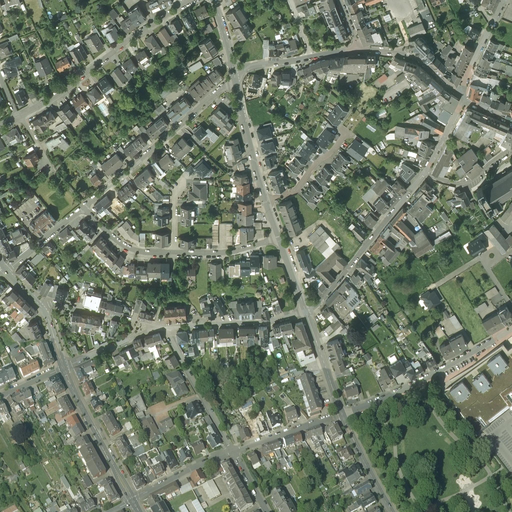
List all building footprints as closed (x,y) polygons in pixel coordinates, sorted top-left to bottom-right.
[(18,0),(6,0),(7,3),(9,8),(20,4),(18,0)] [(158,0),(153,0),(146,3),(149,8),(151,7),(153,11),(162,7),(158,0)] [(320,0),(322,2),(313,6),(316,12),(323,10),(334,5),(332,0),(320,0)] [(355,0),(347,4),(353,20),(362,16),(363,16),(362,13),(367,11),(364,4),(358,7),(356,1),(355,0)] [(421,0),(414,0),(419,10),(425,8),(421,0)] [(486,0),(484,5),(486,6),(485,8),(488,9),(486,11),(487,13),(489,14),(491,14),(497,2),(497,0),(486,0)] [(232,3),(229,6),(231,10),(239,5),(237,1),(232,3)] [(306,3),(296,7),(298,12),(301,11),(304,13),(305,17),(311,15),(306,3)] [(200,8),(195,11),(200,19),(204,16),(204,15),(208,13),(204,5),(199,8),(200,8)] [(231,10),(226,13),(235,26),(243,21),(246,19),(242,11),(243,10),(239,5),(231,10)] [(341,21),(334,5),(323,10),(330,26),(341,21)] [(138,6),(128,13),(130,16),(136,24),(146,18),(141,10),(138,6)] [(118,14),(113,8),(108,12),(113,19),(118,14)] [(190,13),(186,15),(185,15),(182,16),(183,17),(182,17),(187,27),(188,26),(190,29),(193,27),(192,24),(195,23),(193,19),(190,13)] [(130,16),(121,23),(127,31),(136,25),(136,24),(130,16)] [(362,16),(353,20),(356,28),(365,24),(363,19),(362,16)] [(378,19),(365,24),(356,28),(359,34),(369,30),(380,25),(378,19)] [(177,20),(170,24),(172,27),(170,28),(172,30),(173,29),(175,32),(181,29),(179,26),(180,25),(177,20)] [(235,26),(233,28),(240,39),(252,31),(249,28),(250,27),(248,24),(246,25),(243,21),(235,26)] [(341,21),(330,26),(333,35),(345,30),(341,21)] [(418,24),(407,29),(411,38),(417,36),(426,32),(422,23),(418,24)] [(113,26),(112,24),(102,30),(105,35),(107,34),(111,41),(118,36),(115,30),(116,29),(114,25),(114,26),(113,26)] [(479,31),(469,26),(467,29),(469,30),(467,34),(471,37),(476,39),(479,31)] [(101,36),(96,28),(92,30),(95,35),(97,34),(99,37),(101,36)] [(170,37),(166,32),(167,32),(164,28),(159,32),(160,33),(158,34),(166,46),(170,43),(170,44),(173,42),(170,37)] [(375,29),(370,31),(369,30),(359,34),(363,45),(369,42),(370,45),(382,46),(380,41),(382,40),(378,31),(376,32),(375,29)] [(345,30),(333,35),(335,38),(338,36),(340,41),(342,40),(343,43),(345,42),(344,40),(348,38),(345,30)] [(95,35),(86,40),(93,52),(103,46),(99,37),(97,34),(95,35)] [(160,48),(152,36),(145,41),(150,50),(150,51),(151,50),(154,54),(158,51),(157,50),(160,48)] [(429,47),(417,36),(411,38),(408,39),(411,47),(420,56),(429,47)] [(209,37),(199,44),(207,57),(218,51),(209,37)] [(289,44),(287,45),(283,46),(284,48),(286,54),(289,53),(292,52),(297,51),(296,47),(294,39),(290,40),(289,44)] [(498,43),(490,40),(486,49),(494,53),(495,50),(497,51),(498,49),(496,47),(497,46),(498,43)] [(439,41),(433,47),(438,51),(442,44),(443,45),(439,41)] [(7,42),(0,44),(0,50),(0,53),(2,58),(11,54),(8,47),(9,47),(7,42)] [(79,42),(74,45),(76,48),(81,59),(87,55),(81,45),(81,46),(80,45),(79,42)] [(274,46),(274,45),(268,44),(268,48),(269,48),(269,52),(268,58),(278,59),(279,50),(284,48),(283,46),(282,43),(278,44),(274,46)] [(432,45),(420,56),(427,62),(430,58),(438,51),(433,47),(432,45)] [(446,48),(441,53),(442,55),(439,57),(439,58),(439,59),(441,60),(442,60),(445,56),(448,52),(449,53),(453,48),(449,45),(447,47),(446,47),(446,48)] [(464,46),(459,56),(460,56),(468,61),(473,51),(466,47),(464,46)] [(76,48),(70,51),(76,62),(81,59),(76,48)] [(494,53),(486,49),(483,55),(491,59),(491,58),(492,56),(494,53)] [(150,59),(144,50),(140,54),(140,53),(136,56),(140,62),(141,63),(142,63),(144,66),(149,63),(147,61),(150,59)] [(52,70),(44,54),(39,56),(39,55),(33,57),(41,75),(52,70)] [(491,59),(483,55),(478,64),(486,68),(489,69),(490,67),(493,67),(494,65),(492,64),(494,60),(491,58),(491,59)] [(20,56),(8,62),(5,63),(7,67),(4,68),(8,76),(11,75),(16,73),(15,72),(13,67),(17,66),(16,65),(22,62),(20,56)] [(366,56),(350,56),(344,57),(339,71),(338,75),(365,74),(366,66),(366,56)] [(375,56),(366,56),(366,66),(365,74),(363,82),(368,78),(369,66),(374,66),(375,61),(375,56)] [(441,60),(439,63),(434,69),(441,75),(444,70),(445,67),(451,57),(448,56),(445,61),(442,60),(441,60)] [(451,57),(445,67),(461,75),(462,75),(463,71),(466,64),(467,64),(468,61),(460,56),(455,67),(451,65),(455,57),(451,56),(451,57)] [(217,57),(212,60),(217,68),(222,65),(220,62),(221,62),(217,57)] [(344,57),(329,60),(327,66),(328,66),(327,69),(328,70),(327,73),(326,75),(336,78),(338,75),(339,71),(344,57)] [(436,57),(433,60),(430,58),(427,62),(430,64),(429,65),(434,69),(439,63),(441,60),(439,59),(439,60),(436,57)] [(64,60),(63,61),(62,60),(56,64),(60,72),(64,70),(63,69),(66,67),(68,66),(71,64),(67,58),(64,59),(64,60)] [(399,60),(394,58),(391,63),(392,64),(389,67),(391,69),(393,68),(395,66),(399,60)] [(132,60),(127,63),(127,62),(123,65),(127,71),(128,72),(129,72),(133,68),(135,70),(138,68),(132,60)] [(329,60),(319,62),(309,66),(310,67),(313,73),(319,71),(319,73),(320,74),(321,74),(322,74),(323,73),(323,72),(327,73),(328,70),(327,69),(328,66),(327,66),(329,60)] [(405,61),(399,60),(395,66),(393,68),(400,70),(402,68),(405,70),(408,62),(405,61)] [(203,66),(200,61),(188,68),(191,73),(203,66)] [(417,65),(408,62),(405,70),(404,72),(405,73),(396,79),(399,83),(406,78),(411,74),(417,65)] [(478,64),(474,73),(481,75),(491,78),(494,80),(495,80),(496,76),(492,75),(487,74),(489,69),(486,68),(478,64)] [(429,76),(425,72),(425,73),(422,70),(423,70),(419,67),(417,65),(411,74),(406,78),(413,91),(418,87),(424,84),(425,85),(431,78),(429,76)] [(303,70),(308,80),(315,77),(313,73),(310,67),(303,70)] [(461,75),(445,67),(444,70),(441,75),(447,81),(456,86),(461,75)] [(124,78),(118,68),(113,72),(113,73),(111,75),(120,86),(120,85),(123,83),(124,84),(124,83),(124,82),(126,80),(124,78)] [(216,68),(208,75),(215,83),(223,76),(216,68)] [(308,80),(303,70),(300,71),(303,76),(302,76),(303,77),(305,82),(308,81),(308,80)] [(133,77),(129,72),(128,72),(127,71),(125,73),(127,76),(130,79),(133,77)] [(291,73),(281,73),(280,84),(291,85),(291,78),(291,73)] [(262,76),(254,74),(252,84),(257,85),(260,86),(261,81),(262,76)] [(281,74),(272,74),(272,77),(271,77),(271,81),(272,81),(272,83),(280,84),(281,74)] [(384,74),(377,80),(380,84),(388,79),(384,74)] [(208,75),(200,82),(198,80),(188,89),(197,100),(201,96),(200,95),(203,93),(204,94),(203,93),(205,91),(206,92),(212,86),(211,85),(214,83),(215,84),(215,83),(208,75)] [(336,78),(326,75),(324,82),(334,85),(336,78)] [(114,88),(106,77),(99,83),(105,91),(107,94),(114,88)] [(431,78),(425,85),(424,84),(418,87),(421,92),(430,86),(435,82),(431,78)] [(161,94),(164,98),(179,87),(176,82),(161,94)] [(443,90),(435,82),(430,86),(436,93),(434,94),(436,96),(443,90)] [(484,89),(478,87),(478,88),(470,86),(468,97),(478,102),(484,89)] [(94,87),(87,93),(94,102),(102,97),(100,95),(94,87)] [(489,97),(485,95),(486,93),(487,90),(484,89),(478,102),(487,108),(493,92),(491,92),(489,97)] [(23,90),(19,92),(20,93),(16,95),(20,104),(28,101),(23,90)] [(451,95),(443,90),(436,96),(439,98),(440,97),(443,101),(441,102),(440,101),(437,104),(441,107),(451,95)] [(500,94),(493,92),(487,108),(495,111),(498,102),(496,101),(499,96),(500,94)] [(85,99),(81,94),(76,97),(83,107),(88,104),(88,103),(85,99)] [(430,97),(426,99),(428,103),(436,99),(436,96),(434,94),(430,97)] [(221,98),(220,98),(219,99),(219,98),(214,102),(210,107),(214,111),(217,108),(220,108),(228,115),(230,112),(230,108),(229,108),(233,103),(224,95),(221,98)] [(451,95),(441,107),(444,109),(452,114),(458,102),(457,99),(451,95)] [(83,107),(76,97),(72,101),(76,106),(79,110),(83,107)] [(185,97),(179,102),(178,101),(170,108),(171,109),(167,113),(173,121),(191,105),(185,97)] [(428,110),(423,100),(422,101),(418,103),(424,112),(428,110)] [(507,100),(505,103),(499,100),(498,102),(495,111),(505,116),(507,111),(508,111),(511,102),(507,100)] [(337,103),(327,118),(337,125),(348,111),(337,103)] [(72,110),(67,104),(58,111),(67,122),(76,115),(72,110)] [(228,115),(220,108),(217,108),(214,111),(209,117),(221,127),(219,129),(224,133),(232,124),(232,122),(228,119),(230,117),(228,115)] [(442,113),(438,119),(446,124),(452,114),(444,109),(442,113)] [(469,109),(467,110),(462,119),(479,126),(480,124),(484,116),(469,109)] [(41,116),(33,120),(33,121),(34,120),(37,126),(37,127),(39,132),(44,129),(43,128),(48,126),(47,125),(56,120),(53,114),(52,115),(50,111),(45,114),(46,115),(44,116),(43,115),(41,116)] [(432,120),(424,112),(418,115),(422,119),(422,118),(424,119),(422,122),(421,122),(420,123),(434,130),(437,124),(436,123),(432,120)] [(162,116),(153,123),(153,124),(160,131),(168,124),(162,116)] [(493,120),(484,116),(480,124),(489,128),(493,120)] [(462,119),(453,133),(467,141),(474,129),(477,131),(479,126),(462,119)] [(500,122),(493,120),(489,128),(496,131),(500,122)] [(367,127),(376,132),(379,126),(370,121),(367,127)] [(63,122),(56,127),(59,132),(67,127),(63,122)] [(323,127),(326,129),(330,132),(333,128),(327,122),(323,127)] [(508,126),(500,122),(496,131),(504,134),(507,129),(508,126)] [(146,130),(148,132),(152,138),(160,131),(153,124),(146,130)] [(224,133),(227,137),(236,127),(232,124),(224,133)] [(437,124),(434,130),(441,134),(444,128),(437,124)] [(141,130),(136,125),(133,128),(135,131),(136,130),(139,134),(142,132),(141,130)] [(218,136),(208,127),(205,130),(201,125),(197,129),(195,127),(192,130),(195,133),(200,139),(200,138),(206,133),(211,137),(210,138),(214,141),(218,136)] [(264,127),(257,129),(259,138),(264,137),(271,135),(269,127),(269,126),(264,127)] [(16,128),(5,134),(8,139),(11,145),(18,141),(18,142),(23,139),(21,135),(20,135),(16,128)] [(424,131),(405,128),(403,136),(423,139),(424,131)] [(330,132),(326,129),(317,141),(326,148),(335,136),(330,132)] [(504,134),(500,142),(508,146),(510,143),(511,144),(511,143),(511,142),(511,132),(507,129),(504,134)] [(504,134),(496,131),(495,134),(493,139),(500,143),(500,142),(504,134)] [(200,139),(195,133),(192,136),(199,144),(203,141),(200,138),(200,139)] [(54,138),(46,143),(50,150),(49,150),(55,148),(54,148),(53,146),(59,143),(65,148),(64,149),(69,145),(61,135),(59,135),(54,138)] [(141,135),(132,142),(139,149),(147,142),(141,135)] [(227,137),(218,146),(219,148),(218,149),(218,150),(214,151),(217,163),(222,161),(223,164),(229,163),(224,145),(231,143),(230,139),(227,137)] [(187,142),(182,138),(177,143),(186,151),(186,152),(191,146),(187,142)] [(231,143),(224,145),(229,163),(236,161),(235,157),(241,155),(237,138),(230,139),(231,143)] [(195,144),(189,139),(187,142),(191,146),(192,147),(195,144)] [(361,144),(355,140),(347,151),(358,159),(366,149),(361,144)] [(379,151),(388,147),(385,140),(376,144),(379,151)] [(435,145),(422,140),(421,143),(419,142),(419,143),(417,147),(417,148),(419,148),(417,154),(423,156),(429,158),(432,150),(433,151),(435,145)] [(272,141),(266,142),(261,144),(263,152),(268,151),(274,149),(272,141)] [(302,147),(313,155),(315,153),(315,152),(316,150),(312,145),(311,144),(307,141),(302,147)] [(366,149),(367,150),(370,146),(363,141),(361,144),(366,149)] [(139,149),(132,142),(123,150),(125,151),(127,154),(129,153),(131,155),(139,149)] [(508,146),(500,142),(500,143),(499,144),(503,150),(508,146)] [(186,151),(177,143),(172,148),(176,152),(181,156),(186,151)] [(447,145),(438,162),(446,166),(448,161),(450,162),(452,161),(455,166),(458,167),(461,165),(457,160),(457,159),(450,147),(447,145)] [(299,152),(303,155),(309,160),(311,157),(312,157),(313,155),(302,147),(299,152)] [(487,147),(480,153),(483,157),(484,157),(489,153),(491,151),(487,147)] [(457,160),(461,165),(467,174),(471,178),(479,172),(478,171),(483,167),(481,166),(477,161),(476,160),(477,156),(470,149),(457,160)] [(35,152),(23,159),(24,160),(24,162),(27,162),(29,165),(39,159),(35,152)] [(181,156),(176,152),(173,155),(176,158),(178,160),(182,157),(181,156)] [(116,153),(112,157),(112,158),(109,160),(115,168),(121,164),(120,163),(122,161),(123,162),(123,161),(119,156),(116,153)] [(346,158),(339,153),(335,159),(346,167),(350,161),(346,158)] [(489,153),(484,157),(487,162),(493,157),(489,153)] [(173,161),(167,154),(164,156),(165,157),(162,159),(162,158),(157,162),(155,161),(152,164),(156,170),(160,174),(164,171),(163,171),(168,167),(167,167),(169,165),(170,166),(174,163),(173,161)] [(417,154),(416,157),(419,158),(419,159),(421,160),(419,164),(425,167),(429,158),(423,156),(417,154)] [(275,155),(264,158),(267,166),(269,166),(274,164),(273,160),(276,159),(275,155)] [(299,160),(295,156),(295,157),(291,161),(302,169),(306,164),(299,160)] [(483,157),(477,161),(481,166),(487,162),(484,157),(483,157)] [(178,160),(176,158),(173,161),(174,163),(177,166),(181,163),(178,160)] [(101,165),(103,167),(108,174),(115,168),(109,160),(108,159),(101,165)] [(346,167),(335,159),(331,164),(338,170),(341,172),(346,167)] [(194,168),(193,168),(195,170),(202,177),(204,175),(205,176),(205,175),(204,175),(207,172),(208,172),(211,169),(211,168),(202,160),(194,168)] [(302,169),(291,161),(288,166),(293,170),(298,174),(302,169)] [(438,162),(431,175),(437,177),(438,176),(443,178),(449,167),(446,166),(438,162)] [(191,165),(185,171),(189,175),(195,170),(193,168),(194,168),(191,165)] [(411,168),(404,165),(402,167),(404,169),(404,170),(404,171),(400,175),(408,182),(416,173),(411,168)] [(329,171),(324,167),(319,173),(329,180),(333,174),(329,171)] [(493,180),(489,183),(488,183),(488,184),(482,187),(481,188),(476,191),(479,196),(477,200),(480,204),(485,204),(487,209),(490,207),(493,211),(492,212),(493,214),(495,213),(496,210),(502,206),(499,201),(505,197),(505,198),(506,197),(511,193),(511,194),(511,193),(511,192),(511,167),(507,171),(507,170),(506,171),(507,171),(506,172),(506,171),(506,172),(504,170),(502,172),(503,174),(501,175),(500,175),(499,176),(500,176),(494,179),(493,180)] [(155,177),(147,168),(140,173),(147,182),(148,182),(155,177)] [(463,168),(456,172),(461,179),(467,174),(463,168)] [(283,169),(280,170),(286,188),(288,187),(283,169)] [(280,170),(269,173),(274,191),(286,188),(280,170)] [(97,174),(96,173),(92,176),(90,173),(87,175),(96,184),(101,180),(100,177),(101,176),(98,173),(97,174)] [(147,182),(140,173),(133,179),(140,187),(143,184),(144,186),(148,182),(147,182)] [(329,180),(319,173),(315,178),(321,183),(324,185),(325,185),(329,180)] [(170,188),(161,179),(158,181),(163,186),(164,186),(168,190),(170,188)] [(389,203),(388,204),(390,206),(392,208),(402,196),(401,196),(392,188),(393,187),(389,184),(388,183),(384,179),(376,188),(382,193),(385,189),(386,190),(387,189),(395,196),(389,203)] [(405,188),(398,181),(393,187),(392,188),(401,196),(406,190),(404,188),(405,188)] [(429,183),(427,185),(425,182),(420,188),(430,197),(432,200),(436,195),(433,193),(432,194),(429,191),(433,187),(429,183)] [(129,183),(123,188),(130,196),(131,197),(133,196),(132,194),(135,191),(129,183)] [(193,183),(193,191),(189,191),(189,199),(203,199),(203,188),(207,188),(207,183),(200,183),(193,183)] [(317,188),(311,183),(307,189),(318,197),(322,192),(322,191),(317,188)] [(326,191),(319,185),(317,188),(322,191),(322,192),(324,193),(326,191)] [(130,196),(123,188),(117,192),(124,200),(128,197),(129,199),(131,197),(130,196)] [(420,188),(413,196),(417,199),(406,211),(413,217),(415,215),(421,223),(432,210),(425,204),(430,197),(420,188)] [(318,197),(307,189),(303,195),(309,200),(313,203),(318,197)] [(163,197),(156,190),(152,193),(159,201),(163,197)] [(460,193),(459,190),(454,192),(455,196),(456,196),(457,198),(466,196),(464,191),(460,193)] [(34,194),(14,211),(17,215),(38,198),(34,194)] [(109,197),(107,195),(100,200),(105,207),(109,204),(112,201),(111,200),(112,199),(110,196),(109,197)] [(457,198),(451,200),(452,205),(460,202),(462,205),(469,202),(466,196),(457,198)] [(382,198),(378,203),(377,202),(374,205),(383,213),(390,206),(388,204),(382,199),(382,198)] [(105,207),(100,200),(94,205),(96,207),(95,208),(98,212),(99,211),(100,212),(103,209),(105,207)] [(290,200),(279,204),(284,219),(296,215),(290,200)] [(313,203),(309,200),(307,203),(313,209),(316,205),(313,203)] [(511,200),(501,216),(500,217),(506,222),(511,214),(511,200)] [(247,203),(237,203),(237,208),(241,208),(242,209),(242,213),(250,213),(250,203),(247,203)] [(110,207),(108,206),(110,205),(109,204),(105,207),(109,212),(113,215),(115,213),(113,211),(110,207)] [(195,206),(181,206),(181,215),(192,215),(195,215),(195,206)] [(113,215),(109,212),(105,207),(103,209),(107,214),(108,213),(111,217),(113,215)] [(402,208),(390,224),(394,227),(398,221),(401,224),(406,218),(403,215),(406,211),(402,208)] [(47,209),(30,224),(38,234),(56,220),(47,209)] [(379,219),(372,211),(369,214),(369,215),(367,218),(364,222),(371,228),(379,219)] [(445,212),(440,215),(448,226),(451,224),(448,220),(450,219),(445,212)] [(242,213),(239,213),(239,219),(242,219),(242,222),(253,222),(253,213),(250,213),(242,213)] [(158,214),(155,214),(155,218),(156,218),(156,222),(169,222),(169,214),(158,214)] [(14,215),(4,220),(6,225),(18,220),(14,215)] [(192,215),(181,215),(181,218),(182,218),(182,223),(192,223),(192,215)] [(296,215),(284,219),(290,235),(302,231),(296,215)] [(491,217),(486,221),(489,226),(492,223),(494,221),(491,217)] [(88,225),(83,220),(76,228),(84,236),(88,239),(94,232),(95,231),(89,224),(88,225)] [(133,232),(129,227),(130,226),(126,221),(125,222),(125,223),(120,227),(119,227),(118,228),(126,238),(127,238),(138,243),(138,240),(138,234),(133,232)] [(424,233),(422,230),(413,236),(401,224),(398,221),(394,227),(404,236),(403,238),(408,242),(417,257),(424,253),(429,250),(433,246),(424,233)] [(366,233),(359,226),(358,228),(353,223),(350,226),(355,231),(353,233),(360,240),(366,233)] [(507,243),(492,223),(489,226),(484,230),(502,252),(511,243),(511,239),(507,243)] [(390,224),(380,236),(384,239),(391,230),(401,239),(402,237),(403,238),(404,236),(394,227),(390,224)] [(335,242),(320,226),(306,239),(321,255),(335,242)] [(21,228),(11,232),(12,233),(6,236),(7,240),(12,238),(23,233),(21,228)] [(67,228),(58,235),(61,238),(60,239),(63,243),(70,237),(69,237),(72,234),(70,231),(67,228)] [(253,228),(236,228),(236,235),(234,236),(234,246),(243,244),(243,241),(246,241),(246,237),(253,237),(253,228)] [(23,233),(12,238),(13,241),(14,243),(27,237),(30,235),(27,231),(23,233)] [(94,232),(88,239),(91,241),(97,235),(94,232)] [(168,233),(155,233),(155,241),(155,245),(168,245),(168,233)] [(477,236),(479,239),(481,242),(486,239),(482,233),(477,236)] [(100,236),(91,246),(94,248),(95,247),(97,250),(96,251),(97,251),(104,244),(106,242),(100,236)] [(380,236),(377,239),(378,240),(376,243),(375,243),(372,246),(373,246),(370,249),(376,254),(382,246),(381,245),(382,243),(383,244),(386,241),(384,239),(380,236)] [(401,239),(394,247),(386,241),(383,244),(391,251),(388,254),(385,252),(379,260),(387,266),(390,262),(390,263),(408,242),(403,238),(402,237),(401,239)] [(7,240),(0,243),(0,246),(3,253),(12,249),(9,243),(13,241),(12,238),(7,240)] [(479,239),(467,246),(473,257),(485,249),(481,242),(479,239)] [(27,242),(14,248),(18,256),(30,245),(27,242)] [(54,247),(50,242),(42,248),(47,253),(54,247)] [(104,244),(97,251),(101,256),(109,248),(104,244)] [(331,246),(314,262),(317,265),(314,269),(324,279),(329,273),(326,270),(334,261),(343,269),(348,263),(334,250),(331,246)] [(14,248),(12,249),(3,253),(6,261),(7,260),(7,262),(12,260),(18,256),(14,248)] [(109,248),(101,256),(106,260),(114,252),(109,248)] [(303,251),(295,254),(300,268),(301,268),(309,265),(308,264),(303,251)] [(39,252),(30,261),(29,259),(23,264),(26,266),(25,267),(29,271),(32,268),(44,256),(39,252)] [(114,252),(106,260),(110,265),(118,257),(114,252)] [(424,253),(417,257),(421,263),(428,258),(424,253)] [(110,265),(117,272),(120,269),(119,267),(121,265),(120,264),(124,259),(120,255),(110,265)] [(259,259),(259,255),(250,255),(250,269),(259,269),(259,259)] [(274,255),(265,255),(265,262),(265,265),(275,265),(275,259),(274,259),(274,255)] [(428,258),(421,263),(427,271),(434,267),(428,258)] [(365,264),(360,260),(355,267),(360,270),(358,273),(360,275),(361,276),(364,273),(365,272),(361,269),(365,264)] [(233,263),(229,263),(229,266),(227,266),(227,272),(229,272),(229,274),(233,274),(233,272),(235,272),(235,273),(240,273),(240,262),(235,262),(235,264),(233,264),(233,263)] [(160,263),(147,263),(147,266),(147,275),(156,275),(156,277),(160,277),(160,276),(160,263)] [(220,263),(210,263),(210,276),(220,276),(220,270),(220,263)] [(309,265),(301,268),(305,279),(309,278),(315,276),(310,263),(308,264),(309,265)] [(26,266),(23,264),(22,265),(16,271),(22,278),(29,271),(25,267),(26,266)] [(368,266),(365,264),(361,269),(365,272),(366,271),(369,273),(372,270),(372,269),(372,268),(368,266)] [(190,267),(186,267),(186,277),(195,277),(195,268),(190,268),(190,267)] [(29,271),(22,278),(27,283),(29,285),(36,278),(29,271)] [(329,273),(324,279),(330,284),(335,278),(330,273),(329,273)] [(358,273),(355,276),(353,274),(350,278),(351,278),(358,286),(359,286),(359,285),(358,284),(361,281),(361,282),(364,280),(363,278),(361,276),(360,275),(358,273)] [(347,278),(337,290),(339,293),(344,287),(347,290),(351,287),(348,284),(350,282),(349,281),(347,278)] [(358,286),(351,278),(349,281),(350,282),(358,290),(360,287),(359,286),(358,286)] [(323,282),(317,289),(316,288),(315,289),(321,296),(328,287),(323,282)] [(48,286),(44,284),(43,286),(40,291),(40,292),(43,293),(46,294),(48,290),(51,285),(49,284),(48,286)] [(495,286),(485,293),(488,299),(498,292),(495,286)] [(358,294),(351,287),(347,290),(351,294),(345,301),(349,305),(352,309),(360,300),(358,298),(357,296),(358,294)] [(8,293),(2,299),(4,302),(10,297),(11,298),(13,300),(19,294),(13,288),(8,293)] [(68,291),(57,289),(56,291),(55,297),(55,298),(64,300),(65,296),(67,296),(68,291)] [(337,290),(325,303),(332,311),(335,314),(339,311),(336,307),(345,298),(339,293),(337,290)] [(85,302),(84,304),(98,308),(100,299),(101,294),(88,291),(87,293),(86,293),(83,302),(85,302)] [(430,294),(423,299),(425,302),(424,302),(426,306),(427,305),(429,308),(440,301),(435,295),(433,292),(430,294)] [(5,307),(4,309),(6,311),(15,303),(18,306),(24,300),(19,294),(13,300),(5,307)] [(222,303),(219,298),(217,298),(216,295),(214,296),(214,297),(214,298),(213,299),(215,303),(215,304),(215,305),(217,310),(219,309),(221,313),(226,311),(222,303)] [(5,303),(3,305),(5,307),(13,300),(11,298),(10,300),(6,304),(5,303)] [(107,301),(100,299),(98,308),(105,309),(107,301)] [(110,300),(107,299),(107,301),(105,309),(113,312),(115,303),(110,302),(110,300)] [(148,312),(144,310),(146,304),(145,304),(142,300),(136,299),(135,305),(140,307),(139,313),(137,318),(146,320),(148,312)] [(26,301),(20,307),(23,311),(21,311),(15,318),(17,320),(18,319),(19,318),(31,306),(26,301)] [(149,301),(145,304),(146,304),(144,310),(148,312),(150,308),(153,305),(149,301)] [(246,302),(244,302),(243,301),(241,301),(240,302),(237,302),(238,316),(239,316),(239,317),(243,316),(249,315),(249,316),(253,315),(254,315),(253,302),(250,302),(250,301),(249,301),(247,301),(246,301),(246,302)] [(278,302),(272,304),(273,307),(275,312),(275,313),(282,310),(278,302)] [(485,302),(473,308),(477,313),(488,307),(485,302)] [(131,311),(123,304),(123,305),(115,303),(113,312),(121,313),(121,311),(124,311),(123,313),(130,314),(131,311)] [(185,305),(164,307),(165,321),(186,319),(185,305)] [(204,306),(202,306),(202,307),(204,314),(210,313),(209,305),(204,306)] [(266,305),(262,306),(262,310),(263,316),(261,316),(261,320),(270,319),(266,305)] [(332,311),(327,305),(320,311),(322,313),(322,314),(324,316),(324,315),(326,317),(331,313),(332,314),(330,316),(334,321),(338,318),(335,314),(332,311)] [(349,305),(342,312),(346,315),(352,309),(349,305)] [(511,314),(506,305),(505,305),(506,307),(498,311),(497,310),(498,312),(505,323),(508,321),(508,322),(511,321),(510,320),(511,318),(511,314)] [(19,318),(18,319),(20,321),(24,317),(26,315),(27,313),(29,315),(28,316),(29,318),(36,311),(31,306),(19,318)] [(447,319),(451,316),(447,310),(443,312),(447,319)] [(371,322),(378,317),(375,312),(368,317),(371,322)] [(498,312),(482,322),(489,332),(505,323),(498,312)] [(80,314),(72,313),(72,316),(70,316),(70,320),(71,320),(71,322),(75,323),(74,331),(77,331),(78,323),(80,314)] [(87,315),(80,314),(78,323),(82,324),(80,332),(84,333),(87,315)] [(93,317),(87,315),(84,333),(87,333),(88,325),(92,325),(93,317)] [(461,326),(454,315),(449,318),(456,329),(461,326)] [(24,317),(20,321),(21,322),(19,324),(21,327),(28,322),(24,317)] [(100,318),(93,317),(92,325),(90,333),(94,334),(95,327),(95,326),(99,327),(100,318)] [(334,321),(329,325),(334,330),(341,323),(338,318),(334,321)] [(117,322),(111,320),(107,335),(113,337),(117,322)] [(36,321),(31,323),(32,324),(27,326),(33,340),(32,340),(32,341),(42,337),(36,321)] [(291,321),(280,324),(282,332),(283,335),(285,340),(285,342),(288,341),(286,338),(292,336),(290,330),(293,329),(291,321)] [(302,322),(295,323),(301,339),(308,337),(302,322)] [(280,324),(272,326),(273,331),(274,334),(275,334),(282,332),(280,324)] [(334,330),(329,325),(327,327),(325,329),(328,335),(334,330)] [(445,334),(439,326),(434,329),(439,338),(445,334)] [(246,327),(239,327),(239,336),(243,336),(244,345),(247,345),(247,338),(247,336),(246,327)] [(199,330),(189,331),(190,335),(191,340),(198,340),(199,339),(199,330)] [(207,330),(199,330),(199,339),(199,340),(200,344),(200,345),(203,344),(203,340),(202,339),(208,339),(208,338),(207,330)] [(25,343),(15,332),(11,336),(20,346),(25,343)] [(161,333),(152,335),(155,343),(158,342),(162,340),(160,335),(161,334),(161,333)] [(267,334),(260,335),(260,339),(261,344),(265,344),(265,348),(270,348),(268,344),(267,343),(267,334)] [(464,340),(461,334),(449,340),(450,341),(450,342),(455,352),(467,345),(465,341),(466,341),(465,340),(464,340)] [(152,335),(145,338),(148,344),(150,350),(151,352),(154,351),(152,346),(150,346),(150,344),(155,343),(152,335)] [(188,338),(182,339),(183,342),(184,342),(184,345),(192,343),(191,340),(190,335),(187,336),(188,338)] [(308,337),(301,339),(292,343),(295,351),(311,345),(308,337)] [(145,338),(133,342),(135,346),(139,355),(143,354),(143,353),(140,347),(148,344),(145,338)] [(277,338),(275,338),(275,340),(274,341),(273,340),(271,340),(273,345),(277,344),(278,347),(280,346),(277,338)] [(338,339),(327,343),(332,359),(341,356),(343,355),(342,350),(340,344),(338,339)] [(450,342),(445,345),(445,344),(440,347),(445,357),(455,352),(450,342)] [(452,385),(445,391),(446,392),(444,393),(476,435),(489,425),(507,412),(511,408),(511,346),(508,349),(503,343),(472,366),(449,381),(452,385)] [(45,344),(36,347),(37,350),(39,355),(44,368),(53,365),(53,363),(47,346),(46,347),(45,344)] [(75,344),(69,347),(72,353),(77,350),(75,344)] [(29,348),(27,345),(22,349),(31,359),(39,355),(37,350),(36,351),(36,350),(33,351),(30,347),(29,348)] [(311,345),(295,351),(301,365),(304,364),(304,363),(316,359),(311,345)] [(135,346),(129,349),(134,361),(140,358),(135,346)] [(426,347),(419,352),(418,351),(416,353),(419,358),(425,355),(427,354),(427,355),(430,353),(426,347)] [(129,349),(119,353),(120,354),(123,362),(118,365),(119,368),(125,365),(126,367),(129,366),(127,362),(125,359),(132,356),(129,349)] [(150,350),(143,353),(143,354),(139,355),(142,360),(152,356),(151,352),(150,350)] [(369,351),(364,355),(368,360),(373,357),(369,351)] [(437,365),(433,357),(430,353),(427,355),(429,357),(430,357),(431,358),(426,361),(430,369),(437,365)] [(123,362),(120,354),(113,357),(117,365),(118,365),(123,362)] [(169,357),(165,360),(168,366),(170,367),(174,364),(175,365),(177,363),(178,362),(174,356),(173,355),(169,357)] [(23,356),(14,360),(17,365),(20,363),(26,361),(23,356)] [(341,356),(332,359),(336,370),(345,367),(341,356)] [(400,360),(390,366),(395,375),(405,369),(411,379),(417,375),(409,363),(408,360),(402,364),(400,360)] [(94,361),(86,365),(73,371),(76,376),(84,372),(89,370),(96,366),(94,361)] [(420,365),(418,361),(414,364),(412,361),(409,363),(417,375),(417,376),(425,371),(421,364),(420,365)] [(35,362),(27,366),(27,367),(23,369),(21,364),(20,364),(20,363),(17,365),(23,379),(39,371),(35,362)] [(11,369),(10,368),(4,371),(9,382),(16,379),(11,369)] [(391,380),(384,368),(380,370),(383,375),(378,377),(381,383),(383,388),(388,386),(386,382),(391,380)] [(0,386),(9,382),(4,371),(4,370),(0,372),(0,386)] [(84,372),(76,376),(80,383),(87,380),(85,374),(84,372)] [(178,373),(167,377),(171,383),(180,378),(178,373)] [(310,376),(299,380),(301,386),(313,382),(312,379),(311,380),(310,376)] [(57,377),(49,381),(52,389),(61,384),(57,377)] [(171,383),(170,383),(173,389),(175,388),(177,390),(176,391),(179,397),(188,393),(183,384),(184,383),(180,377),(180,378),(171,383)] [(313,382),(301,386),(303,391),(314,388),(312,385),(314,384),(313,382)] [(61,384),(52,389),(56,396),(65,392),(61,384)] [(90,385),(82,389),(86,396),(94,392),(90,385)] [(314,388),(303,391),(305,397),(317,393),(316,390),(315,391),(314,388)] [(355,388),(344,391),(347,401),(352,399),(352,398),(358,396),(355,388)] [(31,399),(27,391),(21,394),(26,402),(28,406),(30,405),(28,401),(31,399)] [(317,393),(305,397),(307,403),(317,399),(316,396),(318,395),(317,393)] [(21,394),(12,398),(17,406),(26,402),(21,394)] [(139,396),(133,399),(133,400),(129,402),(131,407),(135,405),(140,413),(142,412),(146,410),(141,401),(139,396)] [(17,406),(12,398),(6,401),(11,409),(14,408),(15,410),(18,408),(17,406)] [(66,398),(58,403),(63,413),(60,415),(62,419),(74,412),(66,398)] [(98,401),(90,404),(94,413),(102,409),(100,404),(106,401),(105,398),(103,398),(98,401)] [(317,399),(307,403),(309,408),(321,404),(320,402),(318,402),(317,399)] [(49,410),(58,405),(56,401),(46,406),(49,410)] [(9,415),(1,403),(0,403),(0,415),(0,416),(3,415),(5,418),(9,415)] [(197,404),(193,406),(192,406),(191,406),(190,407),(186,409),(188,412),(185,414),(187,419),(190,417),(192,419),(202,414),(197,404)] [(321,404),(309,408),(311,414),(319,411),(321,411),(320,407),(322,407),(321,404)] [(120,406),(115,408),(118,414),(123,412),(120,406)] [(294,410),(292,411),(291,409),(284,412),(286,418),(285,418),(287,423),(291,422),(297,420),(294,410)] [(46,418),(42,412),(37,415),(40,421),(46,418)] [(140,413),(136,415),(138,421),(145,418),(142,412),(140,413)] [(110,414),(103,418),(104,421),(102,421),(106,429),(115,424),(110,414)] [(207,417),(202,419),(205,425),(211,422),(207,417)] [(278,417),(270,420),(272,428),(280,426),(279,422),(280,421),(278,417)] [(72,419),(67,422),(70,427),(71,427),(72,430),(79,426),(76,419),(73,420),(72,419)] [(157,432),(151,419),(146,421),(142,423),(144,428),(143,429),(145,434),(149,432),(152,439),(150,440),(152,444),(157,441),(156,439),(159,437),(157,432)] [(169,419),(160,424),(161,426),(164,431),(173,427),(169,419)] [(17,424),(12,427),(16,434),(21,431),(17,424)] [(120,433),(115,424),(106,429),(110,436),(112,435),(113,437),(120,433)] [(260,426),(258,427),(260,435),(267,433),(264,425),(260,426)] [(336,425),(327,430),(329,434),(333,441),(342,436),(336,425)] [(79,426),(72,430),(74,432),(73,433),(76,438),(81,435),(80,434),(83,432),(79,426)] [(238,432),(236,426),(228,430),(230,435),(231,435),(238,432)] [(319,428),(312,430),(315,438),(315,439),(322,436),(319,428)] [(312,430),(305,433),(308,440),(315,438),(312,430)] [(213,437),(207,440),(209,443),(210,443),(213,449),(220,445),(218,440),(220,439),(216,431),(211,433),(213,437)] [(247,431),(239,433),(242,441),(249,439),(247,431)] [(299,435),(291,437),(294,446),(302,443),(299,435)] [(137,436),(129,440),(131,445),(139,440),(137,436)] [(291,437),(283,440),(286,449),(294,446),(291,437)] [(86,438),(76,444),(78,448),(81,447),(83,451),(90,446),(86,438)] [(122,438),(117,441),(118,443),(115,444),(119,451),(127,447),(122,438)] [(139,440),(131,445),(134,450),(142,445),(139,440)] [(200,442),(191,446),(196,456),(201,453),(200,452),(204,450),(200,442)] [(277,442),(270,445),(272,453),(273,452),(277,459),(280,457),(279,455),(278,455),(276,451),(280,450),(277,442)] [(270,445),(261,448),(263,452),(261,452),(263,458),(270,455),(269,454),(272,453),(270,445)] [(83,451),(80,452),(88,467),(98,461),(90,446),(83,451)] [(127,447),(119,451),(123,459),(126,458),(126,459),(132,456),(127,447)] [(342,451),(340,452),(340,453),(342,457),(344,456),(346,460),(353,457),(349,449),(345,451),(345,450),(342,451)] [(186,450),(180,453),(182,457),(180,458),(182,463),(190,459),(186,450)] [(170,453),(168,452),(163,455),(166,461),(165,461),(170,471),(174,469),(178,467),(177,467),(178,467),(173,457),(172,457),(170,453)] [(145,454),(139,456),(142,463),(148,460),(145,454)] [(253,454),(247,458),(252,467),(258,464),(259,464),(257,459),(253,454)] [(287,464),(296,461),(294,455),(285,458),(287,464)] [(106,474),(98,461),(88,467),(87,467),(91,473),(93,472),(97,479),(106,474)] [(228,462),(225,464),(223,461),(219,463),(225,474),(232,470),(228,462)] [(22,462),(19,464),(23,471),(29,468),(27,464),(25,466),(22,462)] [(161,465),(154,469),(153,466),(149,467),(155,478),(163,474),(162,472),(164,471),(161,465)] [(347,472),(343,474),(344,475),(346,480),(353,476),(360,472),(357,466),(347,472)] [(345,469),(337,473),(340,477),(344,475),(343,474),(347,472),(345,469)] [(241,486),(232,470),(225,474),(227,476),(223,478),(231,492),(241,486)] [(199,472),(194,474),(195,475),(191,477),(194,482),(195,485),(196,485),(204,480),(203,478),(203,477),(202,474),(201,474),(200,474),(199,472)] [(346,480),(348,483),(349,483),(350,486),(354,484),(353,483),(363,478),(360,472),(353,476),(346,480)] [(10,482),(20,478),(18,473),(8,478),(10,482)] [(86,476),(81,479),(87,489),(92,487),(86,476)] [(140,478),(137,480),(136,478),(131,481),(137,491),(145,487),(143,483),(141,480),(140,478)] [(66,487),(63,489),(65,491),(71,488),(67,480),(63,482),(66,487)] [(212,480),(201,486),(209,500),(220,494),(212,480)] [(104,484),(100,486),(101,489),(103,488),(105,491),(112,487),(109,481),(104,484)] [(367,483),(353,491),(357,497),(371,489),(367,483)] [(175,484),(163,491),(165,494),(165,495),(166,498),(178,491),(175,484)] [(189,484),(179,489),(182,495),(192,490),(189,484)] [(248,498),(241,486),(231,492),(237,504),(248,498)] [(105,491),(104,491),(111,504),(119,500),(112,487),(105,491)] [(163,491),(149,498),(151,500),(155,498),(156,499),(159,497),(165,495),(165,494),(163,491)] [(289,502),(288,503),(283,495),(280,491),(276,493),(277,494),(272,497),(274,501),(273,502),(277,509),(278,508),(280,511),(293,511),(294,511),(289,502)] [(371,495),(360,501),(364,509),(375,503),(371,495)] [(151,500),(147,502),(151,510),(162,505),(163,504),(159,497),(156,499),(155,498),(151,500)] [(85,504),(81,498),(78,500),(81,506),(79,507),(82,511),(88,511),(89,511),(85,504)] [(237,504),(236,505),(240,511),(252,506),(248,498),(237,504)] [(45,500),(39,503),(43,509),(49,506),(45,500)] [(87,502),(85,504),(89,511),(93,509),(95,508),(91,500),(87,502)]
